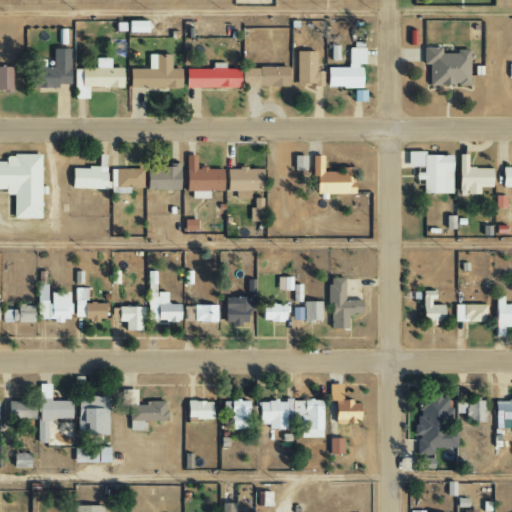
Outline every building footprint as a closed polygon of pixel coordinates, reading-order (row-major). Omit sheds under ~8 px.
[(144,20),(125,21),(125,33),(144,32),(144,20)] [(325,67),(325,87),(360,88),(360,65),(363,65),(364,48),(347,47),(347,67),(325,67)] [(468,50),(454,49),(454,54),(440,53),(440,47),(422,47),(421,65),(427,65),(426,85),(467,86),(468,50)] [(67,49),(51,49),(51,67),(29,67),(29,87),(68,86),(67,49)] [(321,71),(315,71),(314,51),(294,51),(294,86),(322,85),(321,71)] [(179,87),(178,68),(169,69),(169,54),(146,54),(147,68),(127,69),(127,88),(179,87)] [(120,68),(108,68),(108,58),(93,57),(93,68),(73,68),(72,99),(86,99),(86,87),(120,88),(120,68)] [(183,88),(237,87),(237,69),(223,69),(223,63),(211,63),(211,69),(183,69),(183,88)] [(10,67),(0,66),(0,89),(9,90),(10,67)] [(286,68),(240,67),(239,85),(285,86),(286,68)] [(421,194),(450,193),(449,154),(421,155),(421,151),(406,151),(406,169),(413,169),(413,180),(421,180),(421,194)] [(105,154),(98,154),(97,168),(69,167),(69,188),(104,189),(105,154)] [(490,168),(465,168),(465,154),(457,154),(457,194),(478,194),(478,187),(490,187),(490,168)] [(220,190),(220,168),(194,168),(194,155),(183,155),(184,191),(220,190)] [(304,170),(304,155),(292,155),(292,170),(304,170)] [(351,193),(350,167),(339,167),(339,171),(321,172),(320,155),(311,156),(312,195),(351,193)] [(145,190),(178,190),(177,166),(145,167),(145,190)] [(261,169),(225,168),(224,190),(234,191),(234,198),(248,199),(248,191),(260,191),(261,169)] [(141,169),(114,169),(115,183),(110,184),(110,194),(128,193),(128,189),(142,188),(141,169)] [(262,198),(251,197),(251,207),(248,207),(248,221),(261,222),(262,198)] [(182,231),(195,230),(195,219),(181,220),(182,231)] [(290,290),(290,277),(276,277),(275,290),(290,290)] [(344,300),(344,278),(327,278),(327,328),(345,328),(345,314),(361,314),(361,300),(344,300)] [(35,320),(51,319),(51,321),(67,321),(67,292),(45,292),(45,284),(35,285),(35,320)] [(292,302),(301,302),(300,284),(292,285),(292,302)] [(73,319),(95,319),(95,318),(104,318),(104,303),(85,303),(85,288),(73,288),(73,319)] [(431,290),(420,290),(419,314),(428,314),(427,322),(440,323),(440,305),(431,305),(431,290)] [(165,292),(146,291),(145,320),(177,321),(177,304),(165,304),(165,292)] [(511,304),(501,304),(501,296),(493,297),(494,337),(502,336),(502,327),(511,327),(511,304)] [(247,297),(222,297),(221,324),(246,324),(247,297)] [(292,321),(320,320),(320,301),(301,302),(301,307),(291,307),(292,321)] [(283,304),(259,304),(259,321),(282,321),(283,304)] [(483,304),(453,305),(453,322),(484,322),(483,304)] [(30,322),(30,305),(15,306),(15,309),(0,310),(1,323),(30,322)] [(214,305),(191,305),(191,322),(214,322),(214,305)] [(123,330),(140,331),(140,307),(116,306),(115,322),(123,322),(123,330)] [(165,402),(135,403),(134,390),(121,390),(121,405),(127,405),(128,431),(140,431),(140,421),(166,421),(165,402)] [(453,449),(457,425),(451,424),(453,408),(446,407),(447,399),(420,394),(414,435),(418,435),(414,456),(423,457),(424,456),(431,457),(432,446),(453,449)] [(105,396),(74,396),(75,435),(106,434),(105,396)] [(321,437),(320,399),(256,402),(257,425),(267,424),(267,430),(285,429),(284,419),(298,419),(299,438),(321,437)] [(32,418),(32,400),(8,401),(9,419),(32,418)] [(36,443),(47,443),(47,419),(68,419),(69,400),(36,400),(36,443)] [(231,430),(248,430),(247,400),(229,401),(229,411),(230,411),(231,430)] [(483,421),(482,400),(461,401),(462,422),(483,421)] [(210,401),(185,401),(184,419),(210,419),(210,401)] [(333,401),(333,423),(357,423),(357,401),(333,401)] [(493,429),(510,428),(510,433),(511,432),(511,401),(492,402),(493,429)] [(342,439),(328,438),(327,454),(341,454),(342,439)] [(107,462),(106,447),(72,447),(72,463),(107,462)] [(27,454),(11,453),(11,467),(27,467),(27,454)] [(415,469),(431,468),(431,458),(415,459),(415,469)] [(454,482),(445,482),(446,495),(454,495),(454,482)] [(220,511),(234,511),(235,503),(221,503),(220,511)]
